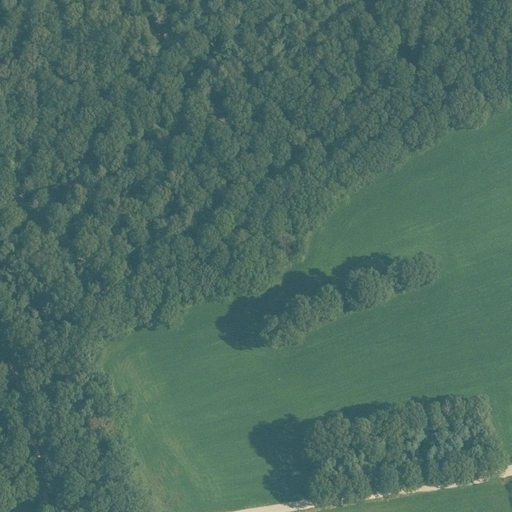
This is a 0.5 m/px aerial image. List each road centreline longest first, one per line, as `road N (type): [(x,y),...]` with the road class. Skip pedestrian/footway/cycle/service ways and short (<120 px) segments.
road 1 (track): [(268,511),(511,470)]
road 2 (track): [(0,337),(37,449),(41,491)]
